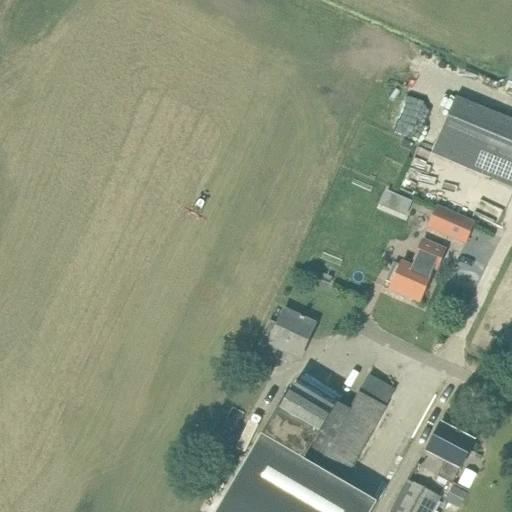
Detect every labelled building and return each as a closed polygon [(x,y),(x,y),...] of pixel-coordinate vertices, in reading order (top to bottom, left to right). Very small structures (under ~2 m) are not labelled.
[(511,123),(454,100),(438,139),(491,161),(483,179),(508,189),(511,180),(511,123)] [(405,199),(398,214),(404,217),(411,202),(405,199)] [(465,242),(473,223),(437,208),(428,227),(465,242)] [(414,270),(400,264),(389,289),(419,302),(430,277),(429,276),(432,269),(436,270),(444,251),(422,242),(414,261),(417,262),(414,270)] [(304,319),(300,317),(299,318),(284,312),(278,326),(269,323),(247,372),(266,380),(276,358),(270,355),(274,346),(299,358),(314,325),(304,320),(304,319)] [(286,400),(283,398),(220,511),(371,511),(377,503),(317,470),(322,462),(347,477),(395,389),(368,375),(349,410),(335,402),(331,409),(293,388),(286,400)] [(439,425),(426,450),(447,460),(439,475),(447,479),(452,482),(464,460),(473,442),(439,425)] [(408,480),(391,511),(430,511),(438,496),(408,480)] [(453,486),(446,500),(458,506),(465,493),(453,486)]
